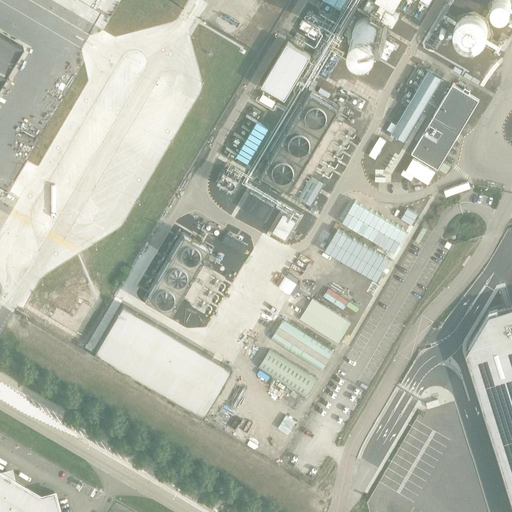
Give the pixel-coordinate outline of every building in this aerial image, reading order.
[(386,7),(387,4),(394,8),(398,0),(380,0),(381,0),(379,3),(373,0),(367,0),(363,8),(392,27),(399,14),(386,7)] [(511,1),(508,0),(505,0),(502,2),(500,5),(499,7),(499,9),(499,12),(501,15),(504,17),(507,18),(511,17),(511,16),(511,1)] [(377,35),(377,32),(377,30),(376,28),(375,25),(373,24),(371,22),(369,21),(366,21),(364,21),(361,21),(359,22),(357,24),(355,25),(354,28),(353,30),(353,32),(353,35),(354,37),(355,40),(357,41),(359,43),(361,44),(364,44),(366,44),(369,44),(371,43),(373,41),(375,40),(376,37),(377,35)] [(484,38),(485,35),(484,32),(484,30),(482,27),(481,25),(479,23),(476,22),(474,21),(471,21),(468,21),(465,21),(463,23),(461,24),(459,26),(457,28),(456,31),(456,34),(456,36),(456,39),(457,42),(459,44),(461,46),(463,48),(465,49),(468,49),(471,50),(474,49),(476,48),(479,47),(481,45),(482,43),(484,40),(484,38)] [(0,85),(23,46),(0,32),(0,85)] [(285,98),(311,55),(288,41),(262,84),(285,98)] [(109,84),(122,93),(135,74),(121,65),(109,84)] [(429,70),(392,133),(406,141),(443,78),(429,70)] [(453,84),(411,154),(438,169),(479,100),(453,84)] [(356,110),(364,96),(351,89),(343,103),(356,110)] [(263,174),(291,190),(341,107),(313,91),(263,174)] [(264,93),(259,100),(272,108),(276,100),(264,93)] [(257,122),(236,156),(248,163),(268,128),(257,122)] [(376,157),(386,140),(380,136),(370,153),(376,157)] [(0,205),(24,161),(0,148),(0,205)] [(409,161),(400,155),(383,182),(393,188),(409,161)] [(436,173),(415,160),(409,170),(430,183),(436,173)] [(299,198),(310,205),(324,183),(312,176),(299,198)] [(468,182),(444,190),(446,196),(458,192),(470,188),(468,182)] [(249,192),(240,208),(265,222),(274,207),(249,192)] [(286,238),(297,220),(282,211),(271,229),(286,238)] [(210,247),(181,232),(143,302),(171,317),(182,295),(197,303),(213,274),(199,267),(210,247)] [(243,252),(248,242),(227,232),(222,241),(243,252)] [(359,319),(373,291),(321,265),(308,291),(341,307),(340,310),(359,319)] [(244,302),(265,313),(274,297),(264,291),(260,299),(249,293),(244,302)] [(313,299),(300,320),(339,344),(351,323),(313,299)] [(122,303),(93,352),(178,402),(202,417),(231,368),(122,303)] [(491,311),(467,352),(511,497),(511,306),(499,310),(497,311),(496,309),(491,311)] [(284,320),(272,340),(322,371),(334,352),(284,320)] [(270,351),(259,369),(306,397),(317,379),(270,351)] [(438,399),(426,403),(428,408),(439,404),(438,399)] [(5,475),(0,472),(0,511),(59,511),(54,492),(40,495),(11,478),(13,475),(7,471),(5,475)]
